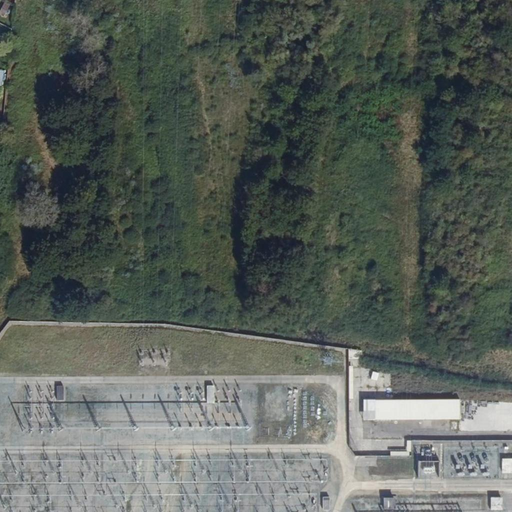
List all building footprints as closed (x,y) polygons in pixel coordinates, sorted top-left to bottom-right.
[(6,1),(0,10),(0,13),(4,16),(12,5),(6,1)] [(348,349),(349,359),(362,359),(362,351),(348,349)] [(495,426),(498,428),(499,427),(501,427),(501,428),(511,427),(511,403),(475,404),(475,398),(459,398),(459,399),(363,400),(363,420),(459,419),(459,428),(475,428),(475,427),(477,427),(478,428),(481,426),(495,426)] [(498,477),(497,448),(451,448),(451,441),(407,441),(408,453),(410,453),(410,451),(422,451),(422,459),(418,459),(419,478),(444,478),(444,467),(456,467),(456,477),(498,477)] [(511,460),(502,461),(502,474),(511,474),(511,460)] [(395,511),(395,500),(384,500),(384,511),(395,511)] [(502,511),(502,500),(491,500),(491,511),(502,511)]
